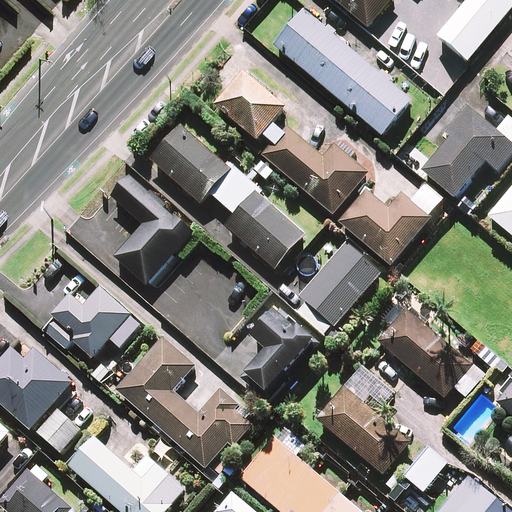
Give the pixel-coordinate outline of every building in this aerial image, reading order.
[(332,0),(369,33),(396,2),(394,0),(332,0)] [(511,0),(474,0),(440,42),(470,66),(511,14),(511,0)] [(413,105),(306,15),(277,50),(383,140),(413,105)] [(289,113),(248,77),(219,111),(260,147),(266,140),(275,148),(265,160),(334,220),(370,178),(337,149),(326,162),(292,133),(287,139),(275,129),(289,113)] [(511,160),(511,147),(469,112),(446,140),(451,144),(424,176),(458,203),(488,166),(500,176),(511,160)] [(225,168),(184,131),(154,165),(203,209),(213,198),(239,221),(230,231),(277,274),(307,241),(260,198),(262,195),(228,165),(225,168)] [(197,241),(134,181),(114,201),(146,232),(117,261),(148,291),(197,241)] [(390,213),(368,195),(342,227),(393,270),(432,223),(402,198),(390,213)] [(511,195),(491,221),(511,238),(511,195)] [(384,277),(350,247),(302,302),(336,332),(384,277)] [(98,298),(86,287),(44,333),(68,354),(75,345),(95,363),(113,344),(123,353),(143,330),(103,294),(98,298)] [(444,344),(410,314),(382,347),(446,403),(456,391),(468,402),(488,379),(445,342),(444,344)] [(317,349),(281,316),(256,343),(270,356),(247,380),(270,401),(317,349)] [(197,371),(164,344),(120,396),(209,472),(230,447),(235,451),(254,429),(241,418),(237,407),(222,395),(201,419),(175,397),(197,371)] [(509,370),(479,344),(472,352),(502,379),(509,370)] [(27,365),(14,353),(0,369),(0,404),(34,435),(75,388),(36,354),(27,365)] [(511,392),(499,408),(511,418),(511,392)] [(411,448),(347,393),(321,424),(385,479),(411,448)] [(84,434),(62,414),(41,437),(63,457),(84,434)] [(0,451),(12,438),(0,427),(0,451)] [(286,433),(243,482),(277,511),(357,511),(343,500),(356,484),(323,456),(319,461),(286,433)] [(136,477),(97,444),(73,472),(118,511),(171,511),(189,492),(151,460),(136,477)] [(449,468),(431,454),(408,483),(426,496),(449,468)] [(73,511),(32,476),(2,510),(4,511),(73,511)] [(505,511),(472,484),(448,511),(505,511)] [(251,511),(236,498),(224,511),(251,511)]
